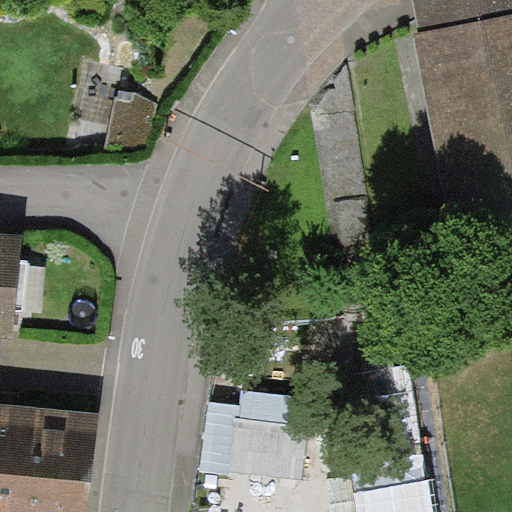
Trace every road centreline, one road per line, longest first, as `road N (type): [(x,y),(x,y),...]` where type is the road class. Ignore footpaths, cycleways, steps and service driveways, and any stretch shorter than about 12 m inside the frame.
road 1 (residential): [(185,232),(160,350),(141,511)]
road 2 (residential): [(299,26),(250,74),(185,232)]
road 3 (residential): [(185,232),(83,193),(0,194)]
